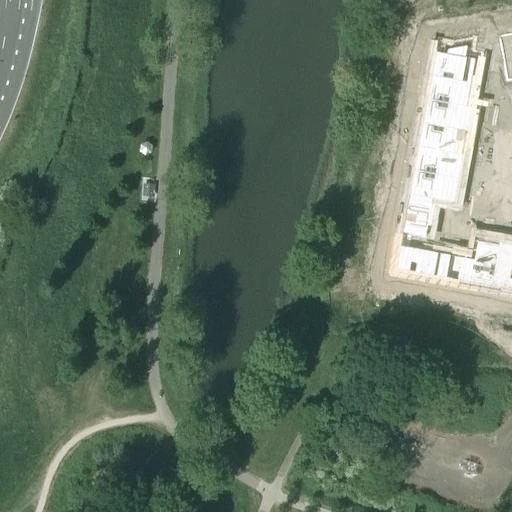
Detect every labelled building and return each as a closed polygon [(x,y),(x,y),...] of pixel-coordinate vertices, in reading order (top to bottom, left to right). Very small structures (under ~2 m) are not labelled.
[(511,33),(496,36),(502,72),(511,70),(511,33)] [(433,52),(428,76),(465,83),(469,58),(464,57),(466,45),(444,49),(444,54),(433,52)] [(496,74),(488,76),(490,88),(498,86),(496,74)] [(428,76),(424,100),(460,107),(465,83),(428,76)] [(498,86),(490,88),(492,99),(500,98),(498,86)] [(424,100),(420,124),(456,130),(460,107),(424,100)] [(420,124),(415,148),(451,154),(456,130),(420,124)] [(496,125),(493,137),(501,139),(504,127),(496,125)] [(493,137),(491,149),(499,151),(501,139),(493,137)] [(415,148),(411,171),(447,178),(451,154),(415,148)] [(411,171),(407,195),(431,199),(431,200),(442,203),(447,178),(411,171)] [(482,176),(481,184),(493,186),(494,178),(482,176)] [(481,184),(479,192),(491,194),(493,186),(481,184)] [(407,195),(399,235),(424,239),(431,200),(431,199),(407,195)] [(493,201),(491,209),(503,211),(505,203),(493,201)] [(511,204),(505,203),(503,211),(511,212),(511,204)] [(397,247),(393,271),(431,278),(435,254),(397,247)] [(472,260),(468,285),(489,289),(496,252),(474,248),(471,260),(472,260)] [(511,255),(496,252),(489,289),(510,292),(511,283),(511,255)] [(435,254),(431,278),(468,285),(472,260),(471,260),(435,254)]
